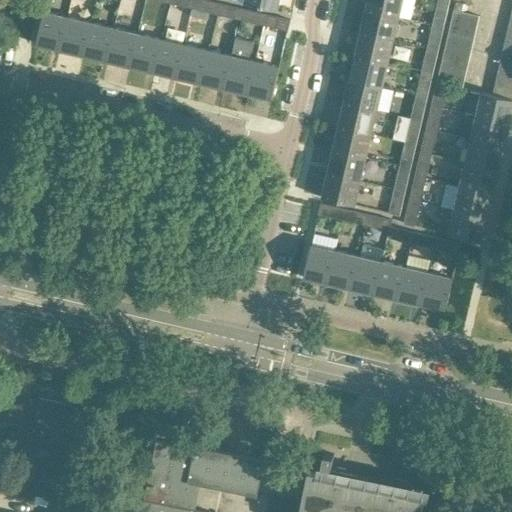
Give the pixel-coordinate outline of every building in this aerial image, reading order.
[(171,0),(170,3),(194,8),(195,0),(171,0)] [(195,0),(194,8),(218,14),(220,3),(207,0),(195,0)] [(245,0),(245,3),(276,10),(278,0),(245,0)] [(368,0),(366,9),(399,16),(402,0),(368,0)] [(438,1),(433,24),(444,27),(449,3),(438,1)] [(220,3),(218,14),(241,19),(244,8),(220,3)] [(241,19),(265,25),(267,14),(244,8),(241,19)] [(393,40),(399,16),(366,9),(361,32),(393,40)] [(454,10),(451,22),(477,28),(479,16),(454,10)] [(36,44),(60,49),(68,16),(44,11),(36,44)] [(267,14),(265,25),(288,30),(291,20),(267,14)] [(91,22),(68,16),(60,49),(83,55),(91,22)] [(83,55),(107,60),(115,27),(91,22),(83,55)] [(474,40),(477,28),(451,22),(448,34),(474,40)] [(444,27),(433,24),(427,48),(438,50),(444,27)] [(138,33),(115,27),(107,60),(131,66),(138,33)] [(361,32),(355,56),(388,63),(393,40),(361,32)] [(131,66),(154,72),(162,39),(138,33),(131,66)] [(448,34),(445,46),(471,52),(474,40),(448,34)] [(511,37),(506,36),(503,48),(511,49),(511,37)] [(232,55),(209,50),(201,83),(225,88),(237,38),(236,37),(232,55)] [(225,88),(248,94),(256,61),(249,59),(250,51),(252,52),(254,42),(237,38),(225,88)] [(186,44),(162,39),(154,72),(178,77),(186,44)] [(178,77),(201,83),(209,50),(186,44),(178,77)] [(468,64),(471,52),(445,46),(443,58),(468,64)] [(427,48),(422,71),(433,74),(438,50),(427,48)] [(511,49),(503,48),(501,59),(511,62),(511,49)] [(382,87),(388,63),(355,56),(350,79),(382,87)] [(443,58),(440,70),(465,76),(468,64),(443,58)] [(511,74),(511,62),(501,59),(498,71),(511,74)] [(248,94),(272,99),(280,66),(256,61),(248,94)] [(463,88),(465,76),(440,70),(437,81),(448,84),(463,88)] [(433,74),(422,71),(416,95),(427,97),(433,74)] [(511,74),(498,71),(495,82),(511,86),(511,74)] [(350,79),(344,102),(377,110),(382,87),(350,79)] [(448,84),(437,81),(432,105),(442,108),(448,84)] [(511,86),(495,82),(493,94),(511,98),(511,86)] [(482,92),(476,116),(509,123),(511,111),(511,98),(493,94),(482,92)] [(422,121),(427,97),(416,95),(411,118),(422,121)] [(371,134),(377,110),(344,102),(339,126),(371,134)] [(432,105),(426,129),(437,131),(442,108),(432,105)] [(504,147),(509,123),(476,116),(471,139),(504,147)] [(416,144),(422,121),(411,118),(405,142),(416,144)] [(339,126),(333,149),(366,157),(371,134),(339,126)] [(437,131),(426,129),(420,152),(431,155),(437,131)] [(471,139),(465,163),(498,170),(504,147),(471,139)] [(405,142),(400,165),(411,168),(416,144),(405,142)] [(361,181),(366,157),(333,149),(328,173),(361,181)] [(426,178),(431,155),(420,152),(415,176),(426,178)] [(493,194),(498,170),(465,163),(460,186),(493,194)] [(411,168),(400,165),(394,188),(405,191),(411,168)] [(328,173),(322,197),(355,205),(361,181),(328,173)] [(426,178),(415,176),(409,199),(420,202),(426,178)] [(460,186),(454,210),(487,218),(493,194),(460,186)] [(400,215),(405,191),(394,188),(389,213),(400,215)] [(415,226),(420,202),(409,199),(404,223),(415,226)] [(318,214),(342,219),(345,208),(321,203),(318,214)] [(342,219),(366,225),(368,214),(345,208),(342,219)] [(482,241),(487,218),(454,210),(449,234),(482,241)] [(368,214),(366,225),(389,230),(390,226),(392,219),(368,214)] [(388,237),(412,242),(414,232),(390,226),(388,237)] [(412,242),(435,248),(438,237),(414,232),(412,242)] [(435,248),(459,254),(461,243),(438,237),(435,248)] [(304,277),(327,283),(335,250),(311,244),(304,277)] [(359,255),(335,250),(327,283),(351,288),(359,255)] [(351,288),(375,294),(382,261),(359,255),(351,288)] [(406,266),(382,261),(375,294),(398,299),(406,266)] [(398,299),(422,305),(430,272),(406,266),(398,299)] [(453,277),(430,272),(422,305),(446,310),(453,277)] [(8,447),(9,442),(56,452),(66,404),(39,399),(37,407),(12,402),(7,424),(12,425),(7,447),(8,447)] [(207,511),(185,508),(187,496),(197,498),(200,484),(257,496),(264,460),(195,446),(195,448),(157,440),(144,499),(138,498),(137,500),(134,511),(207,511)] [(420,484),(346,469),(332,466),(334,454),(313,450),(311,461),(306,460),(305,463),(294,511),(421,511),(424,504),(426,493),(422,493),(424,485),(427,486),(427,485),(420,484)] [(40,469),(36,488),(56,492),(82,498),(90,457),(77,454),(72,476),(65,475),(40,469)] [(78,511),(82,498),(56,492),(51,511),(78,511)]
